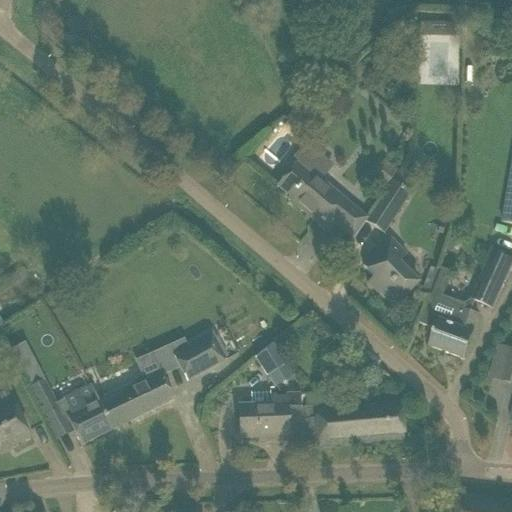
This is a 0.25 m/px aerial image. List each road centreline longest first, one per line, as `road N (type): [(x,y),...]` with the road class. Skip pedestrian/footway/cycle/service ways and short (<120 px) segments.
road 1 (residential): [(462,472),(458,425),(438,401),(0,25)]
road 2 (residential): [(0,495),(69,485),(462,472)]
